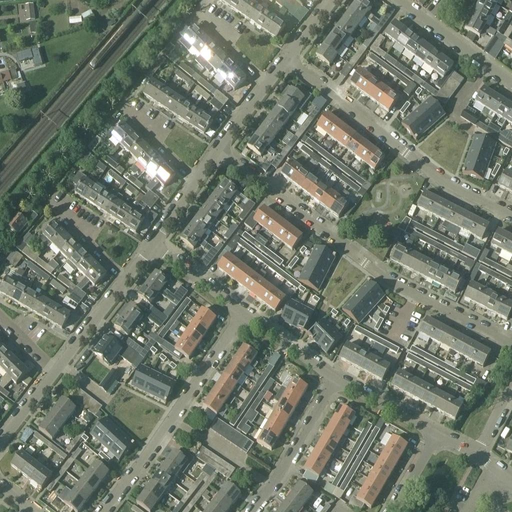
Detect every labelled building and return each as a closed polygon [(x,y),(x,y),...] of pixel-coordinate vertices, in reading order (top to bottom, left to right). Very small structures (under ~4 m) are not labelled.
[(236,12),(244,0),(229,0),(226,6),(236,12)] [(246,19),(258,1),(256,0),(252,0),(251,3),(246,0),(244,0),(236,12),(246,19)] [(287,0),(286,3),(297,12),(302,6),(295,1),(295,0),(287,0)] [(357,0),(351,8),(365,18),(372,8),(369,6),(373,0),(364,0),(363,2),(360,0),(357,0)] [(491,16),(496,6),(486,0),(480,0),(476,8),(491,16)] [(256,26),(265,13),(259,9),(263,4),(258,1),(246,19),(256,26)] [(293,17),(297,12),(286,3),(281,8),(282,9),(275,20),(266,33),(276,40),(285,26),(281,24),(288,13),(293,17)] [(358,28),(365,18),(351,8),(344,18),(358,28)] [(485,27),(491,16),(476,8),(471,19),(485,27)] [(26,12),(25,13),(26,21),(35,20),(34,11),(26,12)] [(266,33),(275,20),(265,13),(256,26),(266,33)] [(93,15),(83,20),(85,25),(95,20),(93,15)] [(507,25),(511,18),(506,15),(502,22),(507,25)] [(496,26),(499,20),(494,17),(490,23),(496,26)] [(350,38),(358,28),(344,18),(337,27),(350,38)] [(372,23),(376,27),(381,30),(384,25),(387,21),(383,18),(380,22),(375,19),(372,23)] [(492,31),(485,27),(471,19),(465,30),(479,38),(482,33),(489,37),(492,31)] [(502,32),(507,25),(502,22),(498,29),(502,32)] [(395,44),(405,30),(395,23),(385,36),(395,44)] [(192,48),(203,36),(195,27),(183,39),(192,48)] [(343,47),(350,38),(337,27),(330,37),(343,47)] [(374,40),(381,30),(376,27),(369,36),(374,40)] [(404,51),(414,37),(405,30),(395,44),(404,51)] [(489,57),(502,37),(496,33),(483,52),(489,57)] [(200,56),(212,45),(203,36),(192,48),(200,56)] [(366,49),(374,40),(369,36),(362,46),(366,49)] [(379,57),(383,53),(378,49),(385,40),(379,36),(369,50),(379,57)] [(336,57),(343,47),(330,37),(323,47),(336,57)] [(414,58),(424,45),(414,37),(404,51),(414,58)] [(502,37),(489,57),(494,61),(507,40),(502,37)] [(168,59),(176,49),(170,45),(163,54),(168,59)] [(208,65),(220,54),(212,45),(200,56),(208,65)] [(424,65),(434,52),(424,45),(414,58),(424,65)] [(359,59),(366,49),(362,46),(355,56),(359,59)] [(329,67),(336,57),(323,47),(315,57),(329,67)] [(24,50),(10,53),(11,59),(21,56),(22,59),(27,58),(24,50)] [(433,72),(443,59),(434,52),(424,65),(433,72)] [(217,74),(229,62),(220,54),(208,65),(217,74)] [(374,64),(377,59),(371,55),(368,59),(374,64)] [(352,69),(359,59),(355,56),(348,65),(352,69)] [(166,62),(160,57),(144,76),(150,81),(166,62)] [(392,67),(396,62),(389,58),(386,62),(392,67)] [(450,70),(453,66),(443,59),(433,72),(443,80),(442,82),(440,81),(435,87),(440,91),(446,82),(453,73),(450,70)] [(225,82),(237,71),(229,62),(217,74),(225,82)] [(398,71),(402,67),(396,62),(392,67),(398,71)] [(184,73),(188,68),(182,64),(179,68),(184,73)] [(352,69),(348,65),(347,64),(339,74),(345,78),(352,69)] [(387,73),(390,69),(384,64),(381,68),(387,73)] [(188,68),(184,73),(191,78),(195,74),(188,68)] [(393,78),(397,73),(390,69),(387,73),(393,78)] [(0,84),(2,84),(18,80),(16,71),(0,74),(0,84)] [(237,71),(225,82),(234,91),(246,79),(237,71)] [(359,91),(369,78),(359,71),(349,84),(359,91)] [(179,72),(175,76),(182,81),(185,76),(179,72)] [(412,81),(416,77),(410,72),(406,77),(412,81)] [(449,78),(460,85),(464,80),(453,73),(449,78)] [(185,76),(182,81),(188,86),(191,81),(185,76)] [(418,86),(421,81),(416,77),(412,81),(418,86)] [(368,98),(378,85),(369,78),(359,91),(368,98)] [(456,90),(460,85),(449,78),(446,82),(446,83),(456,90)] [(203,88),(207,84),(201,79),(197,83),(203,88)] [(404,79),(401,83),(407,88),(410,84),(404,79)] [(162,88),(164,85),(161,82),(159,85),(152,81),(142,95),(153,102),(162,88)] [(452,95),(456,90),(446,83),(442,88),(452,95)] [(207,84),(203,88),(210,93),(213,89),(207,84)] [(415,87),(410,84),(407,88),(403,94),(407,97),(415,87)] [(377,105),(387,92),(378,85),(368,98),(377,105)] [(200,96),(204,92),(198,87),(194,92),(200,96)] [(163,108),(172,94),(162,88),(153,102),(163,108)] [(434,98),(438,93),(430,88),(427,92),(434,98)] [(449,100),(452,95),(442,88),(438,93),(449,100)] [(485,110),(494,95),(483,88),(474,103),(485,110)] [(283,99),(297,109),(304,100),(290,89),(283,99)] [(214,98),(223,106),(228,100),(217,91),(213,96),(214,98)] [(204,92),(200,96),(206,101),(210,97),(204,92)] [(387,92),(377,105),(388,113),(398,99),(387,92)] [(445,106),(449,100),(438,93),(434,98),(445,106)] [(173,115),(184,99),(185,98),(181,95),(179,99),(172,94),(163,108),(173,115)] [(495,116),(504,102),(494,95),(485,110),(482,115),(486,117),(489,112),(495,116)] [(183,122),(192,108),(188,105),(190,100),(185,97),(184,99),(173,115),(183,122)] [(219,111),(223,106),(214,98),(210,103),(219,111)] [(289,119),(297,109),(283,99),(276,109),(289,119)] [(431,100),(421,108),(436,125),(446,116),(431,100)] [(502,128),(505,122),(511,111),(511,106),(504,102),(495,116),(501,119),(497,125),(502,128)] [(309,119),(314,122),(322,112),(316,107),(308,118),(309,119)] [(193,128),(202,114),(192,108),(183,122),(193,128)] [(421,108),(412,117),(427,133),(436,125),(421,108)] [(282,128),(289,119),(276,109),(268,118),(282,128)] [(461,118),(475,126),(478,121),(465,112),(461,118)] [(202,114),(193,128),(203,135),(212,121),(202,114)] [(326,135),(336,122),(327,114),(316,128),(326,135)] [(412,117),(403,125),(417,142),(427,133),(412,117)] [(275,138),(282,128),(268,118),(261,128),(275,138)] [(307,132),(314,122),(309,119),(302,128),(307,132)] [(336,143),(346,129),(336,122),(326,135),(336,143)] [(484,133),(488,128),(481,124),(478,129),(484,133)] [(120,145),(132,133),(123,125),(111,136),(120,145)] [(267,147),(275,138),(261,128),(254,137),(267,147)] [(299,141),(307,132),(302,128),(295,138),(299,141)] [(491,137),(494,132),(488,128),(484,133),(491,137)] [(345,150),(356,137),(346,129),(336,143),(345,150)] [(129,154),(140,142),(132,133),(120,145),(129,154)] [(511,149),(511,146),(511,134),(508,141),(503,138),(500,143),(503,145),(511,149)] [(92,153),(102,141),(97,137),(88,149),(92,153)] [(260,157),(267,147),(254,137),(246,147),(260,157)] [(355,157),(365,144),(356,137),(345,150),(355,157)] [(475,137),(471,149),(491,157),(496,145),(475,137)] [(295,138),(287,148),(292,151),(299,141),(295,138)] [(311,149),(314,144),(309,140),(305,144),(311,149)] [(137,162),(149,150),(140,142),(129,154),(137,162)] [(364,165),(375,151),(365,144),(355,157),(364,165)] [(306,155),(309,151),(303,146),(300,151),(306,155)] [(285,160),(292,151),(287,148),(280,157),(285,160)] [(324,159),(327,154),(321,149),(318,154),(324,159)] [(471,149),(467,161),(487,168),(491,157),(471,149)] [(119,150),(114,156),(119,160),(124,155),(119,150)] [(145,170),(157,159),(149,150),(137,162),(145,170)] [(82,167),(91,155),(87,151),(77,163),(82,167)] [(375,151),(364,165),(374,172),(384,159),(375,151)] [(330,163),(333,158),(327,154),(324,159),(330,163)] [(285,160),(280,157),(279,156),(272,166),(277,170),(285,160)] [(319,165),(322,161),(316,156),(313,160),(319,165)] [(105,164),(114,171),(118,166),(111,161),(112,160),(109,158),(105,164)] [(154,179),(166,167),(157,159),(145,170),(154,179)] [(290,183),(301,169),(291,161),(280,175),(290,183)] [(325,170),(328,165),(322,161),(319,165),(325,170)] [(467,161),(462,173),(483,180),(487,168),(467,161)] [(343,173),(346,169),(340,164),(337,169),(343,173)] [(118,166),(114,171),(121,177),(125,172),(118,166)] [(166,167),(154,179),(163,188),(174,176),(166,167)] [(300,190),(310,176),(301,169),(290,183),(300,190)] [(349,178),(352,173),(346,169),(343,173),(349,178)] [(338,179),(341,175),(335,170),(332,175),(338,179)] [(113,180),(116,176),(110,171),(107,176),(113,180)] [(509,193),(511,187),(511,175),(505,172),(497,187),(509,193)] [(84,201),(94,187),(86,181),(88,178),(81,174),(73,185),(78,188),(74,193),(84,201)] [(309,197),(320,184),(321,182),(312,175),(310,176),(300,190),(309,197)] [(344,184),(347,179),(341,175),(338,179),(344,184)] [(116,176),(113,180),(120,185),(123,181),(116,176)] [(132,185),(136,181),(130,176),(127,181),(132,185)] [(360,179),(356,183),(362,188),(366,183),(360,179)] [(136,181),(132,185),(139,191),(143,186),(136,181)] [(216,192),(229,202),(235,207),(239,202),(233,197),(236,192),(223,182),(216,192)] [(319,205),(329,191),(320,184),(309,197),(319,205)] [(355,185),(352,190),(358,194),(361,190),(355,185)] [(131,195),(135,191),(129,186),(125,191),(131,195)] [(94,207),(104,193),(94,187),(84,201),(94,207)] [(328,212),(339,198),(329,191),(319,205),(328,212)] [(146,196),(155,204),(159,200),(150,192),(146,196)] [(222,211),(229,202),(216,192),(209,201),(222,211)] [(104,214),(111,204),(114,200),(104,193),(94,207),(104,214)] [(427,214),(435,199),(424,194),(417,209),(427,214)] [(123,207),(119,204),(123,199),(117,195),(114,200),(111,204),(104,214),(114,221),(123,207)] [(124,227),(126,224),(133,213),(141,202),(144,199),(141,196),(138,200),(134,206),(133,205),(130,211),(123,207),(114,221),(124,227)] [(141,202),(133,213),(138,217),(145,206),(150,210),(155,204),(146,196),(144,199),(141,202)] [(339,198),(328,212),(338,219),(349,206),(339,198)] [(438,219),(446,205),(435,199),(427,214),(438,219)] [(215,221),(222,211),(209,201),(201,211),(215,221)] [(243,212),(247,216),(255,205),(249,201),(246,206),(242,211),(243,212)] [(239,202),(235,207),(242,211),(246,206),(239,202)] [(449,225),(456,210),(446,205),(438,219),(449,225)] [(258,226),(261,228),(262,229),(272,215),(263,208),(256,217),(253,214),(245,226),(253,232),(258,226)] [(460,231),(467,216),(456,210),(449,225),(460,231)] [(31,211),(23,220),(26,223),(30,226),(38,217),(36,216),(31,211)] [(218,224),(215,221),(201,211),(194,221),(207,230),(212,224),(216,227),(218,224)] [(243,221),(247,216),(243,212),(239,218),(243,221)] [(126,224),(124,227),(134,234),(143,220),(138,217),(133,213),(126,224)] [(15,235),(26,223),(23,220),(16,214),(6,226),(15,235)] [(273,237),(283,223),(272,215),(262,229),(273,237)] [(470,236),(478,221),(467,216),(460,231),(470,236)] [(407,228),(408,227),(411,221),(407,220),(405,218),(397,230),(405,234),(411,237),(413,231),(407,228)] [(204,235),(207,230),(194,221),(187,230),(204,243),(208,238),(204,235)] [(414,230),(417,224),(411,221),(408,227),(414,230)] [(478,221),(470,236),(481,242),(489,227),(478,221)] [(282,244),(292,230),(283,223),(273,237),(282,244)] [(228,231),(232,234),(238,227),(233,224),(228,231)] [(51,245),(63,233),(54,225),(43,236),(51,245)] [(429,237),(432,232),(426,229),(423,234),(429,237)] [(206,244),(204,243),(187,230),(179,240),(193,250),(197,244),(203,248),(206,244)] [(292,230),(282,244),(291,251),(301,237),(292,230)] [(228,241),(232,234),(228,231),(224,237),(228,241)] [(500,256),(500,254),(502,252),(509,237),(498,231),(490,246),(497,249),(495,253),(500,256)] [(435,240),(438,235),(432,232),(429,237),(435,240)] [(60,253),(71,242),(63,233),(51,245),(60,253)] [(247,242),(251,238),(245,233),(241,238),(247,242)] [(425,244),(428,239),(422,236),(419,241),(425,244)] [(243,249),(246,245),(235,237),(227,247),(232,251),(237,245),(243,249)] [(511,257),(511,238),(509,237),(502,252),(511,257)] [(432,247),(434,242),(428,239),(425,244),(432,247)] [(450,248),(453,243),(447,240),(444,245),(450,248)] [(34,263),(37,259),(40,256),(22,241),(16,249),(34,263)] [(68,262),(80,250),(71,242),(60,253),(68,262)] [(261,252),(264,248),(258,243),(255,248),(261,252)] [(457,251),(459,246),(453,243),(450,248),(457,251)] [(214,251),(218,253),(222,246),(219,244),(214,251)] [(400,267),(408,251),(397,246),(389,261),(400,267)] [(447,255),(449,250),(443,247),(440,252),(447,255)] [(267,257),(270,252),(264,248),(261,252),(267,257)] [(218,253),(214,251),(212,249),(201,264),(206,268),(218,253)] [(490,262),(485,259),(489,252),(484,249),(478,263),(488,268),(490,262)] [(77,270),(88,259),(80,250),(68,262),(77,270)] [(255,259),(258,254),(252,250),(249,254),(255,259)] [(453,258),(456,253),(449,250),(447,255),(453,258)] [(411,272),(419,257),(408,251),(400,267),(411,272)] [(15,269),(22,259),(13,252),(6,261),(10,263),(9,264),(15,269)] [(323,252),(316,262),(333,275),(341,264),(323,252)] [(261,263),(265,259),(258,254),(255,259),(261,263)] [(227,277),(237,263),(227,255),(217,269),(227,277)] [(422,277),(429,262),(419,257),(411,272),(422,277)] [(277,258),(274,262),(280,267),(283,262),(277,258)] [(465,258),(463,263),(469,267),(472,261),(465,258)] [(85,279),(97,267),(88,259),(77,270),(85,279)] [(43,271),(47,266),(40,261),(37,266),(43,271)] [(316,262),(308,273),(326,285),(333,275),(316,262)] [(432,283),(440,268),(429,262),(422,277),(432,283)] [(236,283),(246,270),(237,263),(227,277),(236,283)] [(274,273),(278,269),(271,264),(268,269),(274,273)] [(477,264),(468,282),(471,284),(471,283),(472,284),(478,271),(479,270),(481,266),(477,264)] [(37,276),(41,272),(34,266),(30,271),(37,276)] [(47,266),(43,271),(50,276),(54,271),(47,266)] [(484,274),(487,269),(481,266),(478,271),(484,274)] [(97,267),(85,279),(94,288),(106,276),(97,267)] [(503,276),(506,270),(500,267),(497,273),(503,276)] [(443,288),(451,273),(440,268),(432,283),(443,288)] [(284,274),(278,269),(274,273),(281,278),(284,274)] [(246,291),(256,278),(246,270),(236,283),(246,291)] [(509,279),(511,273),(506,270),(503,276),(509,279)] [(37,276),(43,281),(47,276),(41,272),(37,276)] [(308,273),(301,283),(318,296),(326,285),(308,273)] [(451,273),(443,288),(454,294),(462,279),(451,273)] [(499,282),(502,277),(496,274),(493,279),(499,282)] [(0,294),(9,300),(17,286),(21,278),(16,275),(12,282),(7,279),(0,290),(0,294)] [(146,286),(159,295),(164,299),(169,293),(164,288),(167,284),(155,275),(146,286)] [(66,281),(60,276),(56,281),(63,285),(66,281)] [(505,286),(508,280),(502,277),(499,282),(505,286)] [(256,298),(266,285),(256,278),(246,291),(256,298)] [(361,279),(353,289),(371,302),(378,292),(361,279)] [(56,290),(60,286),(53,281),(49,286),(56,291),(56,290)] [(66,281),(63,285),(70,291),(73,286),(66,281)] [(297,290),(300,286),(294,281),(291,286),(297,290)] [(474,304),(482,289),(472,284),(471,283),(471,284),(463,299),(474,304)] [(265,306),(276,292),(266,285),(256,298),(265,306)] [(19,306),(28,292),(17,286),(9,300),(19,306)] [(56,290),(56,291),(63,296),(66,291),(60,286),(56,290)] [(149,306),(159,295),(146,286),(137,297),(149,306)] [(72,293),(82,301),(86,295),(76,288),(72,293)] [(485,310),(493,295),(482,289),(474,304),(485,310)] [(176,308),(187,293),(183,290),(172,304),(176,308)] [(353,290),(346,300),(363,312),(371,302),(353,290)] [(30,312),(38,298),(28,292),(19,306),(30,312)] [(276,292),(265,306),(275,313),(285,299),(276,292)] [(49,304),(43,300),(45,296),(41,293),(38,298),(30,312),(41,318),(49,304)] [(78,307),(82,301),(72,293),(67,299),(78,307)] [(496,315),(503,300),(493,295),(485,310),(496,315)] [(182,305),(186,308),(191,301),(188,298),(182,305)] [(346,300),(338,310),(355,323),(363,312),(346,300)] [(511,304),(503,300),(496,315),(506,321),(511,309),(511,304)] [(289,301),(276,318),(286,326),(299,309),(289,301)] [(51,324),(59,310),(49,304),(41,318),(51,324)] [(59,310),(51,324),(61,330),(70,316),(64,312),(67,306),(63,304),(60,310),(59,310)] [(122,318),(141,332),(145,327),(139,323),(142,319),(129,308),(122,318)] [(149,313),(164,324),(168,319),(153,308),(149,313)] [(83,317),(86,312),(81,309),(78,314),(83,317)] [(299,309),(286,326),(296,334),(309,317),(299,309)] [(177,320),(182,314),(178,310),(173,317),(177,320)] [(196,320),(210,329),(216,320),(202,311),(196,320)] [(160,330),(164,324),(149,313),(145,318),(160,330)] [(172,327),(177,320),(173,317),(168,324),(172,327)] [(136,339),(141,332),(122,318),(114,328),(127,339),(131,334),(136,339)] [(430,340),(438,325),(426,319),(418,334),(430,340)] [(204,338),(210,329),(196,320),(190,329),(204,338)] [(440,345),(448,331),(438,325),(430,340),(440,345)] [(322,326),(312,345),(324,351),(334,332),(322,326)] [(360,336),(363,331),(356,327),(354,332),(360,336)] [(197,348),(204,338),(190,329),(183,338),(197,348)] [(162,340),(167,333),(163,330),(158,337),(162,340)] [(246,343),(247,332),(237,331),(236,342),(246,343)] [(452,352),(460,337),(448,331),(440,345),(452,352)] [(334,332),(324,352),(336,358),(346,338),(334,332)] [(111,334),(107,340),(106,339),(94,354),(110,366),(120,355),(133,365),(140,356),(111,334)] [(375,343),(378,339),(371,335),(368,340),(375,343)] [(165,342),(162,340),(158,337),(154,343),(160,348),(165,342)] [(462,358),(470,343),(460,337),(452,352),(462,358)] [(188,361),(197,348),(183,338),(174,351),(188,361)] [(125,345),(140,356),(144,350),(129,339),(125,345)] [(382,347),(385,342),(378,339),(375,343),(382,347)] [(472,363),(480,348),(470,343),(462,358),(472,363)] [(350,365),(358,350),(347,344),(339,359),(350,365)] [(0,365),(10,355),(1,346),(0,347),(0,365)] [(392,346),(389,351),(396,355),(399,350),(392,346)] [(415,355),(418,350),(412,346),(409,352),(415,355)] [(237,357),(251,367),(258,356),(244,347),(237,357)] [(480,348),(472,363),(482,368),(490,353),(480,348)] [(361,371),(369,356),(358,350),(350,365),(361,371)] [(411,363),(414,357),(408,354),(405,359),(411,363)] [(430,363),(433,358),(427,354),(424,360),(430,363)] [(0,368),(7,376),(19,364),(10,355),(0,365),(0,368)] [(133,365),(132,366),(136,369),(144,359),(140,356),(139,356),(133,365)] [(371,376),(379,361),(369,356),(361,371),(371,376)] [(244,377),(251,367),(237,357),(230,367),(244,377)] [(437,366),(439,361),(433,358),(430,363),(437,366)] [(379,361),(371,376),(382,382),(390,367),(379,361)] [(427,371),(430,366),(423,362),(421,368),(427,371)] [(19,364),(7,376),(16,385),(28,373),(19,364)] [(265,370),(270,373),(274,368),(269,364),(265,370)] [(141,366),(131,386),(143,392),(153,372),(141,366)] [(433,374),(436,369),(430,366),(427,371),(433,374)] [(453,375),(456,370),(450,366),(447,372),(453,375)] [(237,386),(244,377),(230,367),(223,377),(237,386)] [(459,378),(462,373),(456,370),(453,375),(459,378)] [(111,372),(99,387),(106,393),(118,377),(111,372)] [(153,372),(143,392),(155,398),(164,378),(153,372)] [(403,393),(410,378),(399,372),(391,386),(403,393)] [(448,382),(451,377),(445,374),(442,379),(448,382)] [(260,388),(265,381),(260,378),(256,375),(251,381),(255,384),(260,388)] [(230,396),(237,386),(223,377),(216,387),(230,396)] [(454,385),(457,380),(451,377),(448,382),(454,385)] [(469,377),(467,382),(473,385),(476,380),(469,377)] [(164,378),(155,398),(166,403),(176,384),(164,378)] [(413,398),(420,383),(410,378),(403,393),(413,398)] [(287,391),(301,399),(308,389),(293,380),(287,391)] [(268,393),(272,386),(268,383),(264,390),(268,393)] [(423,403),(431,389),(420,383),(413,398),(423,403)] [(257,393),(260,388),(255,384),(251,390),(257,393)] [(466,384),(463,390),(469,393),(472,388),(466,384)] [(0,386),(0,394),(6,399),(9,394),(0,386)] [(223,406),(230,396),(216,387),(209,397),(223,406)] [(101,407),(77,389),(70,398),(94,417),(101,407)] [(434,409),(442,394),(431,389),(423,403),(434,409)] [(264,399),(268,393),(264,390),(259,396),(264,399)] [(295,410),(301,399),(287,391),(281,401),(295,410)] [(445,415),(452,400),(442,394),(434,409),(445,415)] [(216,416),(223,406),(209,397),(202,407),(216,416)] [(54,409),(68,420),(75,410),(73,408),(67,403),(62,399),(54,409)] [(70,399),(67,403),(73,408),(76,404),(70,399)] [(237,409),(241,402),(236,399),(232,405),(237,409)] [(247,408),(251,402),(246,399),(242,404),(247,408)] [(452,400),(445,415),(455,420),(463,406),(452,400)] [(289,420),(295,410),(281,401),(275,411),(289,420)] [(259,406),(255,403),(250,410),(254,413),(259,406)] [(243,413),(247,408),(242,404),(238,410),(243,413)] [(334,418),(349,426),(355,416),(340,408),(334,418)] [(60,430),(68,420),(54,409),(46,419),(60,430)] [(246,417),(250,420),(254,413),(250,410),(246,417)] [(283,430),(289,420),(275,411),(269,422),(283,430)] [(87,414),(84,418),(85,421),(87,423),(90,422),(92,420),(93,419),(92,415),(90,414),(87,414)] [(234,427),(238,421),(233,417),(229,423),(234,427)] [(343,437),(349,426),(334,418),(328,429),(343,437)] [(51,441),(60,430),(46,419),(38,430),(51,441)] [(105,419),(90,435),(100,444),(115,428),(105,419)] [(246,455),(251,446),(253,445),(239,435),(235,432),(216,420),(209,430),(246,455)] [(242,432),(246,425),(241,422),(237,429),(242,432)] [(277,441),(283,430),(269,422),(263,432),(277,441)] [(364,429),(369,431),(373,425),(368,422),(364,429)] [(28,427),(19,439),(25,444),(34,432),(28,427)] [(115,428),(100,444),(109,453),(124,437),(115,428)] [(336,448),(343,437),(328,429),(322,440),(336,448)] [(74,441),(77,444),(81,439),(85,434),(83,432),(82,431),(74,441)] [(271,451),(277,441),(263,432),(256,443),(271,451)] [(43,445),(46,441),(36,434),(34,437),(38,441),(43,445)] [(124,437),(109,453),(119,462),(134,445),(124,437)] [(360,447),(364,440),(359,437),(355,444),(360,447)] [(387,449),(401,457),(407,447),(393,439),(387,449)] [(331,458),(336,448),(322,440),(316,449),(331,458)] [(53,452),(56,449),(46,441),(43,445),(53,452)] [(70,454),(76,445),(72,443),(66,451),(70,454)] [(356,454),(360,447),(355,444),(351,451),(356,454)] [(205,449),(200,446),(193,456),(198,460),(205,449)] [(56,449),(53,452),(63,460),(66,457),(56,449)] [(72,456),(76,459),(81,452),(78,449),(72,456)] [(210,453),(205,449),(198,460),(203,463),(210,453)] [(325,468),(331,458),(316,449),(310,460),(325,468)] [(395,468),(401,457),(387,449),(381,459),(395,468)] [(20,474),(31,460),(21,452),(10,466),(20,474)] [(165,462),(180,473),(187,462),(173,452),(165,462)] [(214,456),(210,453),(203,463),(208,466),(214,456)] [(219,459),(214,456),(208,466),(212,469),(219,459)] [(348,468),(352,461),(347,458),(343,465),(348,468)] [(224,462),(219,459),(212,469),(217,472),(224,462)] [(389,479),(395,468),(381,459),(374,470),(389,479)] [(31,482),(41,468),(31,460),(20,474),(31,482)] [(319,479),(325,468),(310,460),(304,471),(319,479)] [(66,472),(72,465),(68,462),(62,469),(66,472)] [(172,483),(180,473),(165,462),(158,473),(172,483)] [(229,466),(224,462),(217,472),(222,476),(229,466)] [(88,472),(102,483),(109,473),(96,463),(88,472)] [(344,475),(348,468),(343,465),(339,472),(344,475)] [(234,470),(229,466),(222,476),(228,480),(234,470)] [(41,468),(31,482),(41,490),(51,476),(41,468)] [(60,479),(66,472),(62,469),(57,476),(60,479)] [(383,488),(389,479),(374,470),(368,480),(383,488)] [(93,493),(102,483),(88,472),(80,483),(93,493)] [(165,493),(172,483),(158,473),(151,483),(165,493)] [(208,480),(212,483),(217,476),(213,473),(208,480)] [(203,483),(207,477),(202,474),(198,479),(203,483)] [(337,487),(341,479),(336,477),(332,484),(337,487)] [(377,499),(383,488),(368,480),(362,490),(377,499)] [(50,493),(56,485),(52,483),(46,490),(50,493)] [(86,503),(93,493),(80,483),(72,493),(86,503)] [(157,503),(165,493),(151,483),(143,493),(157,503)] [(219,495),(232,505),(240,495),(227,484),(219,495)] [(292,494),(306,505),(313,495),(300,484),(292,494)] [(328,484),(324,491),(332,496),(336,488),(328,484)] [(202,497),(207,490),(204,487),(198,495),(202,497)] [(192,497),(196,491),(191,488),(187,493),(192,497)] [(371,510),(377,499),(362,490),(356,500),(352,498),(348,505),(359,511),(360,511),(364,506),(371,510)] [(74,511),(78,511),(86,503),(72,493),(64,504),(74,511)] [(147,511),(150,511),(157,503),(143,493),(136,504),(147,511)] [(187,502),(192,497),(187,493),(182,499),(187,502)] [(294,511),(299,511),(306,505),(292,494),(285,504),(294,511)] [(196,505),(202,497),(198,495),(193,502),(196,505)] [(220,511),(227,511),(232,505),(219,495),(211,505),(220,511)]
